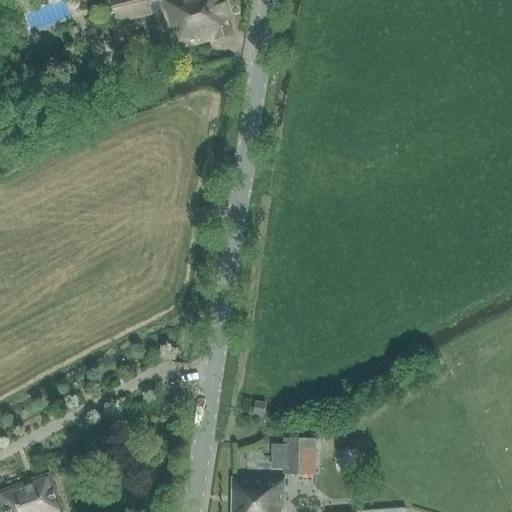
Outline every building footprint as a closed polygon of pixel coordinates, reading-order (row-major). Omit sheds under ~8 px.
[(225,0),(113,0),(119,20),(165,8),(175,48),(234,34),(225,0)] [(266,404),(255,402),(253,413),(264,415),(266,404)] [(317,475),(317,439),(286,439),(285,474),(317,475)] [(261,465),(278,464),(276,441),(259,443),(261,465)] [(0,501),(3,511),(64,511),(51,473),(0,490),(0,501)] [(286,511),(287,479),(232,478),(231,511),(286,511)]
